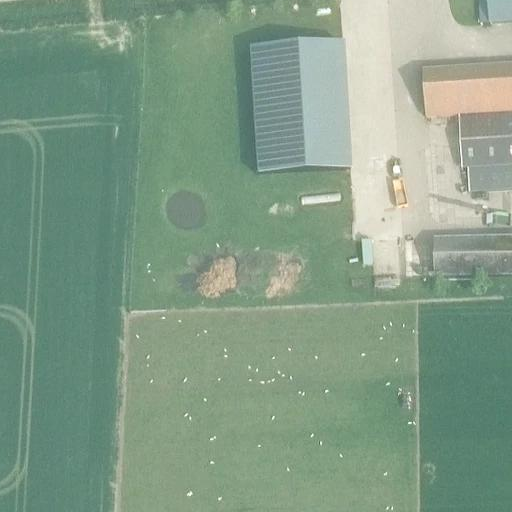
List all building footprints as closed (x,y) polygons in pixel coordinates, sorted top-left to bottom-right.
[(511,0),(479,0),(481,25),(511,23),(511,0)] [(397,42),(397,14),(384,14),(383,42),(397,42)] [(436,55),(461,54),(461,35),(435,35),(436,55)] [(342,46),(249,51),(256,176),(350,171),(342,46)] [(511,67),(424,73),(426,119),(462,117),(464,164),(511,161),(511,67)] [(511,276),(511,241),(436,243),(437,278),(511,276)] [(402,259),(381,258),(380,269),(401,270),(402,259)]
